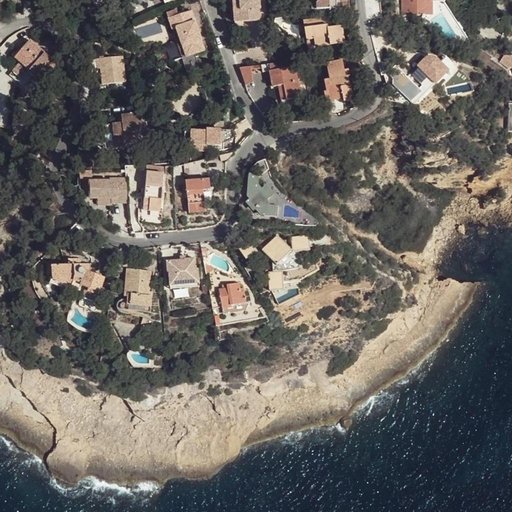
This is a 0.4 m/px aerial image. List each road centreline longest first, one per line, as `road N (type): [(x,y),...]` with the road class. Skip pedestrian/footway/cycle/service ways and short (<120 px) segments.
road 1 (residential): [(2,30),(37,20),(68,45),(79,98),(51,173),(63,203),(99,231),(139,242),(218,230),(231,218),(234,166),(266,138)]
road 2 (residential): [(266,138),(351,117),(376,99),(358,0)]
road 3 (residential): [(207,0),(241,95),(266,138)]
